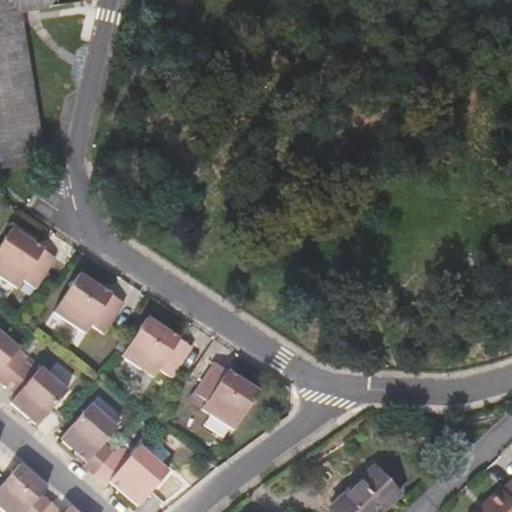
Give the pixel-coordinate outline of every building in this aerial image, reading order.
[(93,1),(92,0),(0,0),(0,158),(3,172),(45,163),(17,16),(93,1)] [(53,258),(8,229),(0,242),(0,278),(15,289),(20,281),(33,289),(53,258)] [(122,303),(77,274),(52,312),(84,334),(89,326),(101,334),(122,303)] [(189,347),(145,318),(131,339),(120,356),(152,378),(152,377),(156,371),(157,370),(169,378),(189,347)] [(0,381),(4,385),(23,362),(27,358),(22,354),(0,334),(0,381)] [(23,362),(4,385),(15,395),(8,403),(35,426),(65,391),(38,368),(35,372),(23,362)] [(257,391),(212,362),(192,394),(204,402),(200,409),(232,431),(257,391)] [(115,427),(85,401),(55,436),(76,455),(84,461),(80,465),(92,476),(117,447),(106,437),(115,427)] [(168,472),(138,447),(128,458),(117,447),(92,476),(105,487),(109,482),(116,489),(138,508),(168,472)] [(374,462),(332,504),(339,511),(378,511),(401,490),(374,462)] [(0,509),(3,511),(42,511),(49,505),(37,495),(44,487),(29,474),(17,464),(0,484),(0,509)] [(499,484),(466,511),(511,511),(511,474),(500,485),(499,484)]
